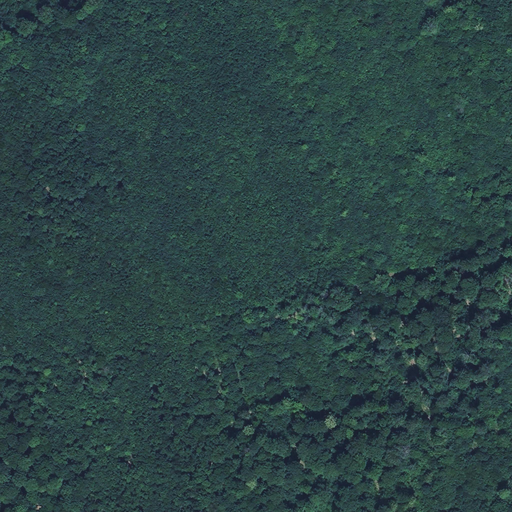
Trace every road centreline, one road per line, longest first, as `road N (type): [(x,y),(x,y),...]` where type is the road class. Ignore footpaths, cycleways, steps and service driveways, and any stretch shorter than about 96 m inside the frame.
road 1 (track): [(385,511),(336,287),(0,364)]
road 2 (track): [(158,327),(92,13)]
road 3 (track): [(232,511),(184,322)]
